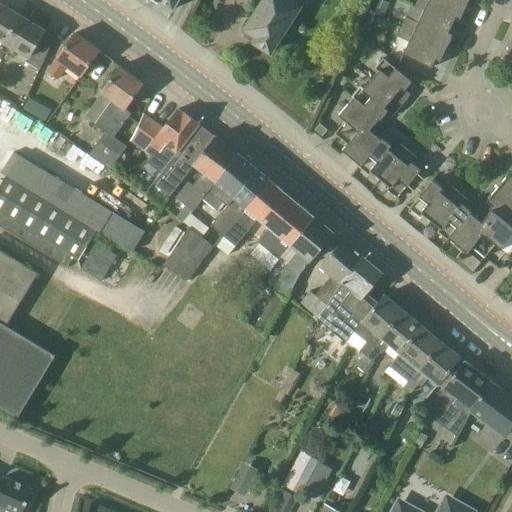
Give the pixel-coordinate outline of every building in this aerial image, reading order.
[(157,0),(173,9),(178,0),(157,0)] [(265,0),(264,2),(264,1),(246,29),(258,37),(255,42),(271,52),(283,33),(285,35),(292,33),(296,27),(294,21),(292,19),(303,0),(265,0)] [(390,5),(380,0),(378,0),(373,13),(384,18),(390,5)] [(467,5),(455,0),(428,0),(424,11),(452,25),(456,17),(460,19),(467,5)] [(0,39),(5,43),(19,15),(0,4),(0,39)] [(452,25),(424,11),(411,5),(401,27),(447,48),(453,34),(449,32),(452,25)] [(19,15),(5,43),(29,57),(26,62),(40,70),(56,38),(44,31),(45,31),(19,15)] [(440,61),(447,48),(401,27),(397,36),(409,42),(403,54),(432,68),(436,59),(440,61)] [(362,29),(359,36),(364,38),(368,32),(362,29)] [(48,72),(50,73),(47,77),(54,83),(57,79),(58,79),(68,66),(81,76),(99,51),(75,33),(57,58),(58,59),(48,72)] [(379,72),(372,80),(402,106),(408,98),(403,94),(412,82),(384,58),(375,69),(379,72)] [(125,109),(144,83),(121,66),(102,92),(103,93),(86,116),(96,124),(95,124),(106,132),(89,155),(110,170),(126,147),(114,138),(132,114),(125,109)] [(402,106),(372,80),(364,89),(361,86),(352,97),(354,98),(379,119),(381,120),(390,109),(396,113),(402,106)] [(379,119),(354,98),(339,116),(346,121),(335,134),(370,130),(379,119)] [(23,109),(35,115),(40,105),(29,99),(23,109)] [(165,170),(199,125),(200,124),(184,112),(184,113),(179,109),(163,129),(144,115),(129,143),(165,170)] [(328,130),(319,123),(314,130),(323,137),(328,130)] [(199,125),(165,170),(154,184),(170,195),(191,168),(194,164),(215,137),(199,125)] [(370,130),(335,134),(348,145),(343,151),(360,165),(381,140),(370,130)] [(216,136),(215,137),(194,164),(191,168),(200,175),(192,186),(187,182),(175,198),(185,206),(177,217),(183,223),(195,207),(201,199),(205,195),(208,191),(238,153),(216,136)] [(382,138),(381,140),(360,165),(359,167),(369,176),(372,172),(381,180),(406,148),(399,142),(394,148),(382,138)] [(406,148),(381,180),(390,187),(387,190),(397,199),(421,170),(409,160),(414,155),(406,148)] [(238,153),(208,191),(205,195),(201,199),(214,209),(220,202),(225,207),(230,202),(256,168),(238,153)] [(256,168),(230,202),(225,207),(210,226),(221,235),(227,227),(228,228),(271,181),(256,168)] [(511,171),(501,185),(511,194),(511,171)] [(61,209),(27,188),(7,176),(0,187),(0,225),(67,267),(73,258),(78,261),(96,231),(61,209)] [(423,214),(432,221),(457,190),(450,184),(445,190),(433,180),(410,209),(420,217),(423,214)] [(278,259),(290,244),(314,216),(271,181),(228,228),(227,227),(221,235),(214,243),(226,254),(258,216),(269,225),(256,240),(278,259)] [(489,210),(491,211),(511,228),(511,194),(501,185),(489,199),(495,204),(489,210)] [(457,190),(432,221),(441,228),(438,232),(448,241),(450,239),(451,237),(470,213),(472,212),(460,202),(465,196),(457,190)] [(482,223),(485,258),(496,245),(502,250),(511,237),(511,228),(491,211),(482,223)] [(470,213),(451,237),(450,239),(467,253),(472,247),(485,258),(482,223),(470,213)] [(314,216),(290,244),(297,249),(285,263),(272,289),(285,298),(301,274),(334,233),(314,216)] [(213,246),(201,236),(189,226),(163,265),(186,281),(194,271),(213,246)] [(318,316),(328,305),(341,281),(362,256),(343,240),(322,266),(333,275),(316,296),(310,291),(301,302),(318,316)] [(118,257),(97,244),(82,271),(103,283),(118,257)] [(0,250),(0,318),(8,324),(39,274),(0,250)] [(341,281),(328,305),(343,318),(333,331),(345,341),(355,330),(377,303),(367,294),(383,273),(362,256),(341,281)] [(377,303),(355,330),(364,337),(355,348),(365,356),(381,336),(403,310),(384,295),(377,303)] [(391,345),(401,353),(423,327),(403,310),(381,336),(365,356),(356,366),(366,374),(374,364),(373,363),(381,354),(382,355),(391,345)] [(265,333),(271,324),(261,318),(255,327),(265,333)] [(56,356),(0,322),(0,409),(17,420),(56,356)] [(385,373),(403,388),(441,341),(423,327),(401,353),(385,373)] [(461,358),(441,341),(403,388),(411,394),(418,385),(420,386),(428,376),(439,385),(461,358)] [(459,436),(472,411),(491,381),(465,361),(440,394),(431,411),(459,436)] [(511,395),(491,381),(472,411),(506,436),(511,427),(511,395)] [(281,391),(287,394),(289,395),(294,387),(285,382),(281,391)] [(348,404),(339,398),(328,416),(337,422),(348,404)] [(398,417),(404,406),(397,403),(391,414),(398,417)] [(421,429),(410,422),(401,436),(413,443),(421,429)] [(413,444),(420,449),(428,436),(421,431),(413,444)] [(301,493),(303,490),(319,461),(302,452),(285,484),(301,493)] [(332,469),(319,461),(303,490),(317,497),(332,469)] [(0,511),(23,511),(33,489),(4,477),(0,485),(0,511)] [(277,511),(289,511),(297,499),(284,492),(274,510),(277,511)] [(470,511),(448,499),(440,511),(416,511),(400,503),(394,511),(470,511)] [(341,511),(324,503),(319,511),(341,511)]
